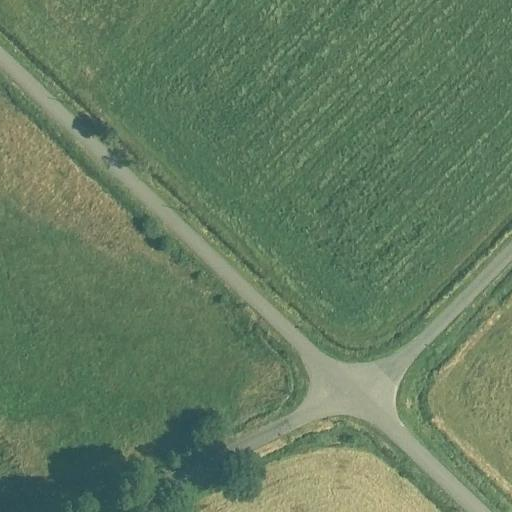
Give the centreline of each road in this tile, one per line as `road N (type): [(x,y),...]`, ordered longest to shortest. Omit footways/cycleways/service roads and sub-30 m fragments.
road 1 (unclassified): [(0,59),(351,396)]
road 2 (unclassified): [(113,511),(351,396)]
road 3 (unclassified): [(351,396),(511,260)]
road 4 (unclassified): [(351,396),(473,511)]
